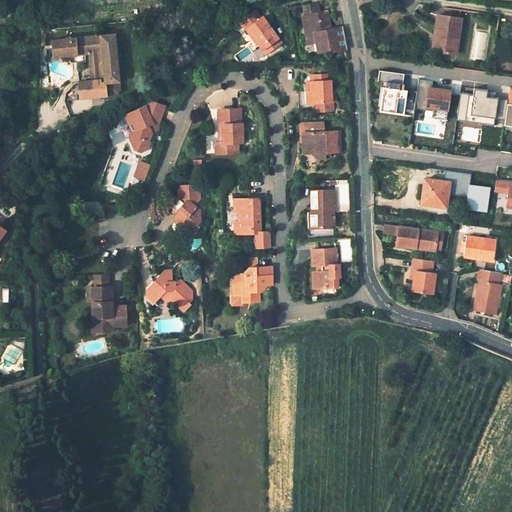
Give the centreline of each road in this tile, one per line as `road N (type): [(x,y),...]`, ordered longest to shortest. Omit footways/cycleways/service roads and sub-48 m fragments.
road 1 (residential): [(114,241),(143,214),(184,104),(214,82),(245,79),(262,86),(276,120),(283,302),(310,311),(374,296)]
road 2 (residential): [(374,296),(350,0)]
road 3 (residential): [(511,349),(399,314),(374,296)]
